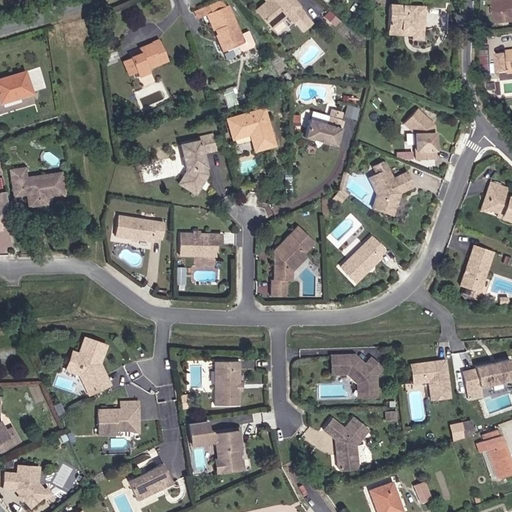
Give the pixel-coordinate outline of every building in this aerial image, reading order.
[(223,0),(220,0),(194,12),(198,19),(208,15),(223,52),(246,42),(243,33),(230,4),(226,6),(223,0)] [(307,12),(296,0),(265,0),(255,10),(273,29),(288,17),(295,23),(307,12)] [(511,0),(495,0),(498,26),(511,24),(511,0)] [(426,6),(392,2),(388,34),(424,37),(426,6)] [(170,62),(160,39),(142,47),(143,50),(131,55),(132,58),(124,61),(130,76),(138,73),(139,77),(152,72),(151,68),(170,62)] [(511,74),(511,50),(511,51),(511,55),(501,57),(505,76),(511,74)] [(27,70),(0,78),(0,99),(1,102),(34,93),(27,70)] [(267,107),(227,118),(234,140),(251,134),(256,152),(276,146),(267,107)] [(436,124),(420,107),(405,124),(415,132),(415,159),(438,159),(436,124)] [(328,122),(312,118),(307,137),(338,146),(345,120),(343,120),(345,113),(332,110),(328,122)] [(202,139),(180,143),(189,168),(180,183),(199,195),(212,174),(207,153),(219,151),(216,133),(202,136),(202,139)] [(377,174),(371,177),(378,193),(372,206),(396,217),(402,193),(415,187),(407,171),(394,176),(387,161),(374,166),(377,174)] [(27,166),(9,168),(15,197),(29,195),(31,206),(50,203),(49,197),(68,196),(64,170),(28,176),(27,166)] [(511,188),(492,181),(481,210),(497,213),(501,218),(511,220),(511,196),(509,195),(511,188)] [(166,221),(118,213),(115,235),(152,240),(152,237),(165,238),(166,221)] [(316,244),(298,226),(274,250),(273,280),(271,280),(271,295),(288,296),(288,281),(294,281),(293,270),(308,256),(306,253),(316,244)] [(223,234),(181,231),(181,254),(217,256),(217,244),(223,245),(223,234)] [(373,235),(341,266),(357,283),(387,250),(373,235)] [(497,252),(474,245),(461,284),(482,293),(497,252)] [(109,345),(85,336),(79,351),(74,350),(66,370),(81,375),(90,394),(113,385),(103,363),(109,345)] [(356,352),(332,353),(332,375),(349,374),(358,383),(359,399),(379,398),(377,374),(384,370),(371,357),(363,363),(356,352)] [(511,359),(462,370),(468,401),(482,398),(481,388),(511,380),(511,359)] [(447,360),(412,363),(415,383),(423,382),(426,387),(429,400),(453,398),(447,360)] [(240,361),(215,361),(216,405),(241,405),(240,361)] [(2,397),(0,397),(0,449),(2,453),(22,442),(14,425),(8,428),(1,417),(2,397)] [(121,408),(99,408),(99,435),(118,436),(118,431),(140,432),(139,400),(121,400),(121,408)] [(344,427),(333,417),(323,431),(335,440),(338,469),(341,471),(356,469),(360,466),(358,446),(370,430),(353,416),(344,427)] [(472,419),(449,422),(451,438),(474,435),(472,419)] [(485,441),(476,444),(478,454),(488,451),(498,480),(511,474),(511,458),(503,434),(499,435),(498,429),(482,435),(485,441)] [(241,430),(213,433),(219,474),(246,470),(241,430)] [(165,463),(129,480),(141,504),(148,500),(147,497),(174,482),(165,463)] [(16,471),(5,470),(4,488),(17,489),(31,509),(45,499),(47,501),(54,495),(48,486),(45,488),(41,482),(41,466),(17,464),(16,471)] [(413,484),(419,500),(430,496),(424,479),(413,484)] [(395,481),(369,489),(377,511),(399,511),(405,510),(395,481)]
